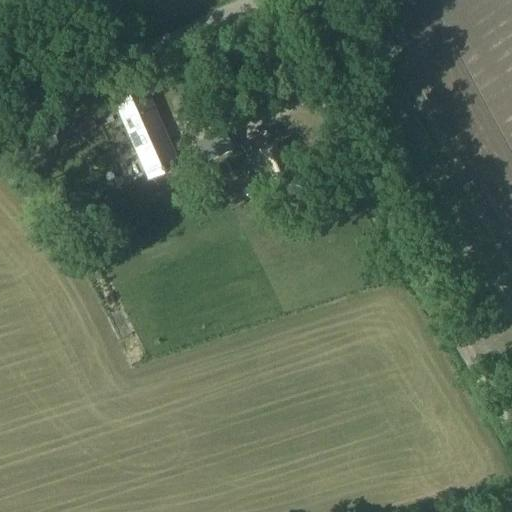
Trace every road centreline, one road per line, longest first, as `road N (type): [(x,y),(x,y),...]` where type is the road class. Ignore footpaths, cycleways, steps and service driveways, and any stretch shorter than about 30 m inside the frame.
road 1 (residential): [(511,431),(268,0)]
road 2 (residential): [(251,0),(76,84),(35,84),(0,72)]
